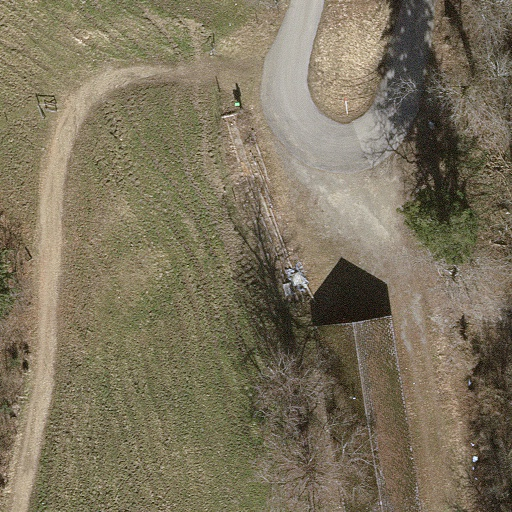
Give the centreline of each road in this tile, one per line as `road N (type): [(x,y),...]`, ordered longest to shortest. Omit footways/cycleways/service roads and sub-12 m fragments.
road 1 (track): [(20,511),(45,353),(58,139),(68,112),(94,87),(132,71),(286,64)]
road 2 (unclassified): [(422,0),(403,107),(384,136),(348,151),(310,142),(289,114),(283,81),(306,0)]
